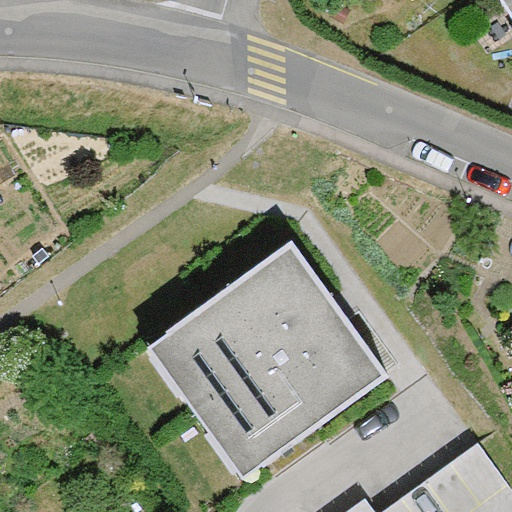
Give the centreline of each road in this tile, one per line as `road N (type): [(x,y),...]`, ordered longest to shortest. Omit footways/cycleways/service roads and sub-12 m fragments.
road 1 (residential): [(511,172),(268,69),(209,53)]
road 2 (residential): [(209,53),(74,29),(0,26)]
